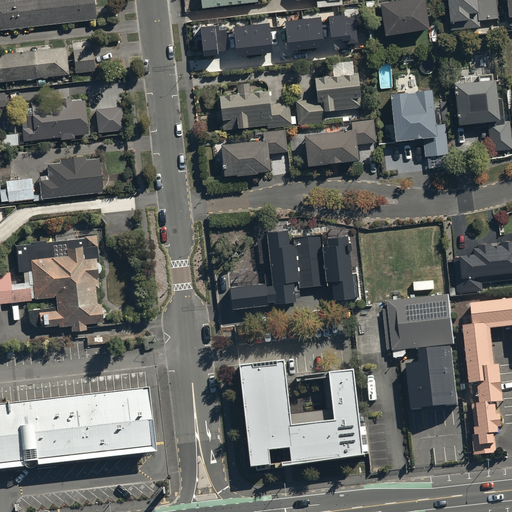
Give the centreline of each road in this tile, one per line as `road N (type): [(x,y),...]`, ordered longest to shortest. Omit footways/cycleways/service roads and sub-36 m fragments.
road 1 (residential): [(176,209),(285,197),(427,205),(511,191)]
road 2 (residential): [(176,209),(205,511)]
road 3 (residential): [(152,0),(176,209)]
road 4 (secondary): [(511,489),(317,511)]
